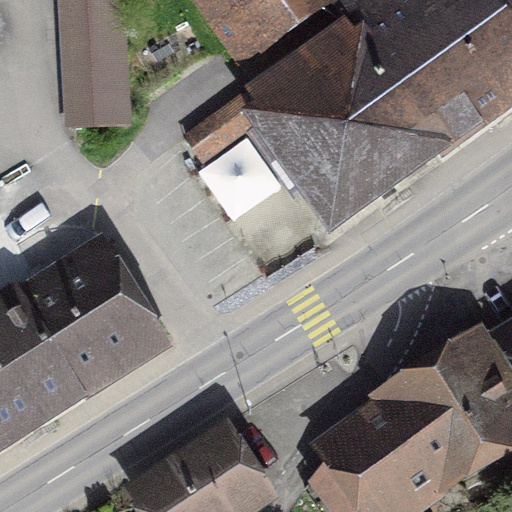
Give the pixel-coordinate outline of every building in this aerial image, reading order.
[(67,0),(75,127),(129,124),(121,0),(67,0)] [(391,25),(360,48),(344,26),(186,138),(203,162),(260,120),(332,220),(511,90),(511,28),(492,0),(401,0),(383,14),(391,25)] [(201,0),(245,62),(324,8),(317,0),(201,0)] [(0,327),(0,432),(144,341),(97,266),(27,310),(0,327)] [(0,327),(27,310),(14,290),(0,298),(0,327)] [(511,334),(497,343),(511,367),(511,334)] [(383,511),(438,476),(511,434),(511,405),(478,353),(394,407),(398,411),(327,466),(306,492),(319,511),(383,511)] [(229,511),(255,495),(223,444),(143,496),(152,511),(229,511)]
